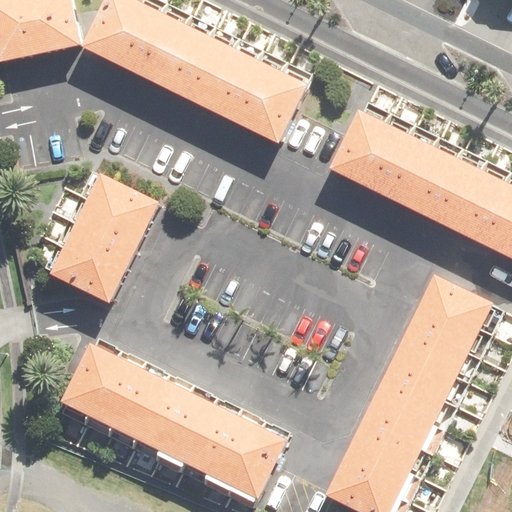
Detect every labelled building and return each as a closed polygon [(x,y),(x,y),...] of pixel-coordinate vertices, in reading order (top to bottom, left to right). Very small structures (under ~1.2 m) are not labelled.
[(13,0),(0,0),(0,49),(23,45),(13,0)] [(42,0),(13,0),(23,45),(51,39),(42,0)] [(73,0),(42,0),(51,39),(80,34),(73,0)] [(97,0),(81,32),(110,47),(133,0),(97,0)] [(161,0),(133,0),(110,47),(134,58),(162,0),(161,0)] [(162,0),(134,58),(158,70),(186,13),(162,0)] [(186,13),(158,70),(181,81),(210,24),(186,13)] [(210,24),(181,81),(205,93),(234,36),(210,24)] [(234,36),(205,93),(230,105),(258,47),(234,36)] [(258,47),(230,105),(254,117),(282,60),(258,47)] [(282,60),(254,117),(280,130),(308,72),(282,60)] [(356,97),(328,156),(354,169),(383,110),(356,97)] [(383,110),(354,169),(380,181),(409,122),(383,110)] [(409,122),(380,181),(404,193),(433,133),(409,122)] [(433,133),(404,193),(429,205),(457,146),(433,133)] [(457,146),(429,205),(454,217),(482,158),(457,146)] [(482,158),(454,217),(478,228),(506,170),(482,158)] [(100,159),(86,185),(145,215),(158,188),(100,159)] [(511,172),(506,170),(478,228),(500,239),(511,213),(511,172)] [(86,185),(75,209),(133,237),(145,215),(86,185)] [(75,209),(63,234),(121,262),(133,237),(75,209)] [(511,213),(500,239),(511,244),(511,213)] [(63,234),(50,261),(108,289),(121,262),(63,234)] [(423,288),(481,318),(493,294),(434,264),(423,288)] [(423,288),(410,313),(469,342),(481,318),(423,288)] [(410,313),(399,335),(458,364),(469,342),(410,313)] [(91,331),(62,390),(87,402),(116,344),(91,331)] [(399,335),(388,358),(447,387),(458,364),(399,335)] [(116,344),(87,402),(112,415),(141,356),(116,344)] [(141,356),(112,415),(134,425),(163,367),(141,356)] [(388,358),(375,382),(435,412),(447,387),(388,358)] [(163,367),(134,425),(159,437),(188,379),(163,367)] [(159,437),(157,441),(183,454),(185,450),(214,391),(188,379),(159,437)] [(375,382),(363,407),(422,437),(435,412),(375,382)] [(214,391),(185,450),(208,461),(237,403),(214,391)] [(208,461),(206,466),(229,477),(260,414),(237,403),(208,461)] [(363,407),(351,430),(410,460),(422,437),(363,407)] [(260,414),(229,477),(256,490),(258,485),(261,487),(289,428),(260,414)] [(351,430),(340,454),(404,485),(416,462),(410,460),(351,430)] [(340,454),(325,484),(381,511),(390,511),(404,485),(340,454)]
